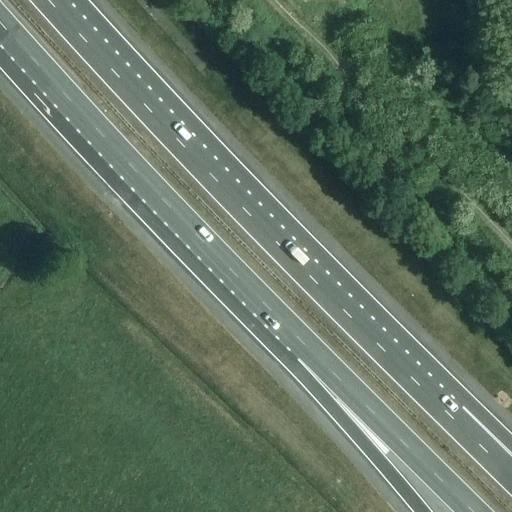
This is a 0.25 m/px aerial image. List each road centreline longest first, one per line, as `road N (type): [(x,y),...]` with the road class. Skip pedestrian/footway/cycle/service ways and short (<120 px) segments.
road 1 (motorway): [(455,422),(45,0)]
road 2 (motorway): [(0,23),(307,349)]
road 3 (motorway): [(307,349),(472,511)]
road 4 (trunk): [(307,349),(377,461),(420,511)]
